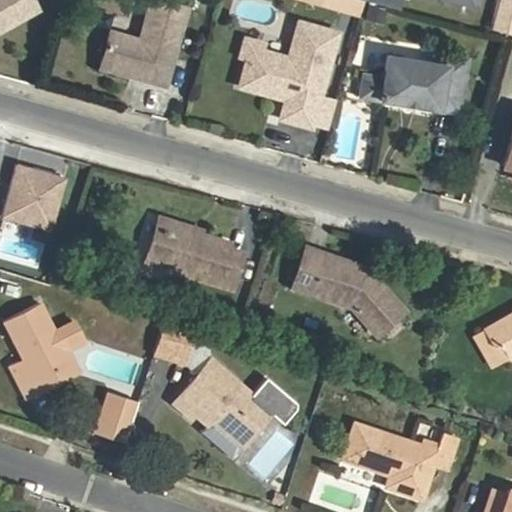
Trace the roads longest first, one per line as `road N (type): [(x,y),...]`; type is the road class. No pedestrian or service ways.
road 1 (residential): [(511,243),(0,105)]
road 2 (residential): [(157,511),(0,459)]
